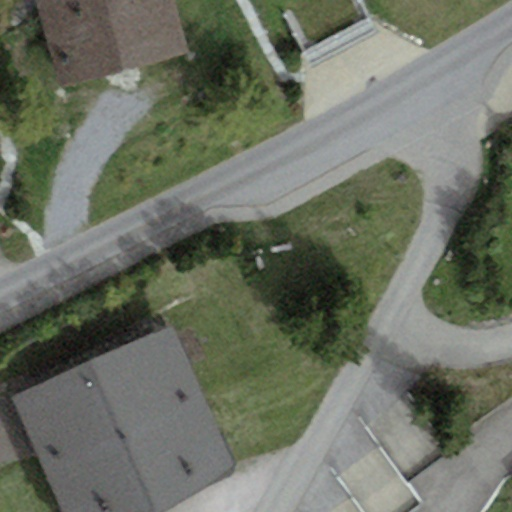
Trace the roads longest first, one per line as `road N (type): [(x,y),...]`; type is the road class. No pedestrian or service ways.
road 1 (residential): [(418,84),(442,125),(452,165),(441,213),(276,511)]
road 2 (residential): [(0,295),(418,84)]
